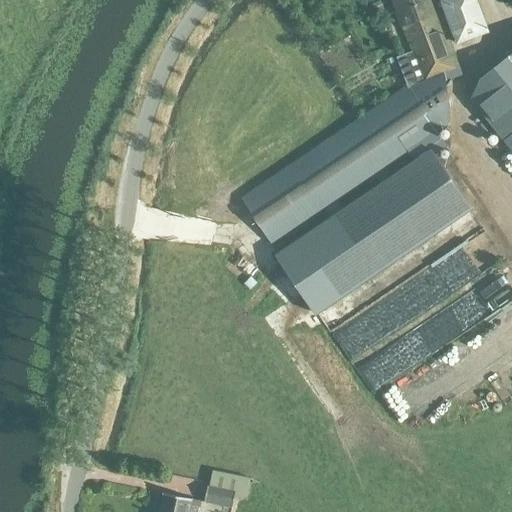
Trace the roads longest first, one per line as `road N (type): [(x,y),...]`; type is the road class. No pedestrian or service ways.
road 1 (unclassified): [(68,511),(111,327),(131,165),(175,40),(208,0)]
road 2 (track): [(506,28),(470,73),(462,122),(483,191),(511,220)]
road 3 (track): [(245,233),(125,222)]
